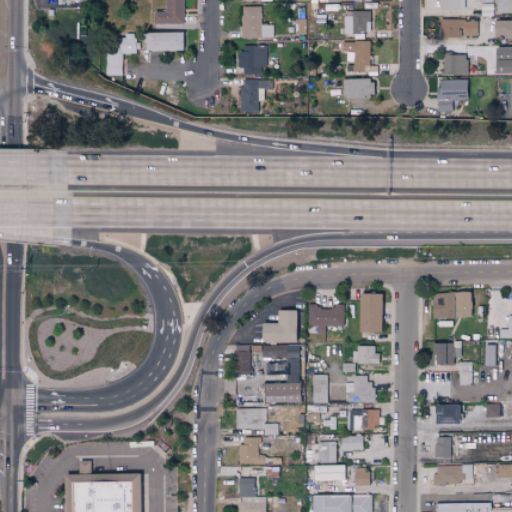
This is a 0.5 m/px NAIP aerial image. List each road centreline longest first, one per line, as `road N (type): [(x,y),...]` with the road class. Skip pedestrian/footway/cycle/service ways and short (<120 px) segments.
road 1 (motorway): [(511,167),(264,144),(1,84)]
road 2 (motorway): [(88,427),(149,412),(181,374),(219,292),(274,251),(320,239),(511,230)]
road 3 (motorway): [(28,211),(511,215)]
road 4 (motorway): [(511,174),(31,172)]
road 5 (residential): [(206,511),(208,386),(222,338),(267,294),(324,279)]
road 6 (residential): [(404,511),(406,275)]
road 7 (secondary): [(1,401),(15,381),(14,188)]
road 8 (residential): [(324,279),(511,273)]
road 9 (motorway): [(172,320),(157,373),(131,394),(98,402)]
